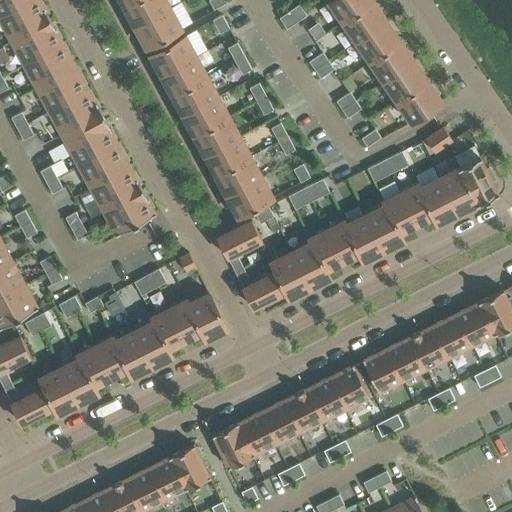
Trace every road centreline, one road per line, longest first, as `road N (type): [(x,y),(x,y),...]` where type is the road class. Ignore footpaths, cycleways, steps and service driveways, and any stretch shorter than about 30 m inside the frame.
road 1 (residential): [(256,346),(68,0)]
road 2 (residential): [(511,216),(256,346)]
road 3 (residential): [(270,373),(511,250)]
road 4 (residential): [(36,491),(270,373)]
road 5 (residential): [(256,346),(21,460)]
road 6 (residential): [(416,0),(511,139)]
